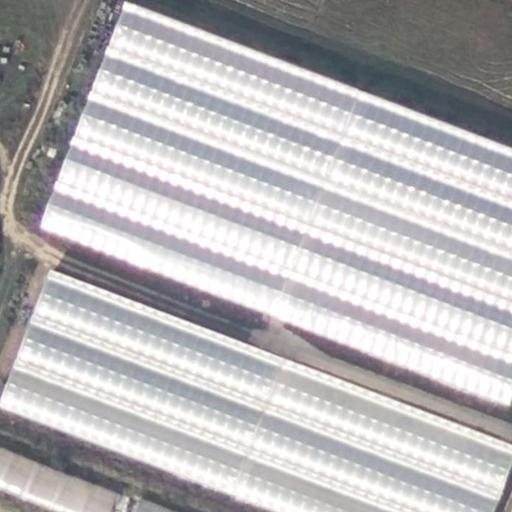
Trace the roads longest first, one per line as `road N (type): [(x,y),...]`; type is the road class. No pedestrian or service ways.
road 1 (track): [(8,254),(511,441)]
road 2 (track): [(85,0),(16,144),(0,223)]
